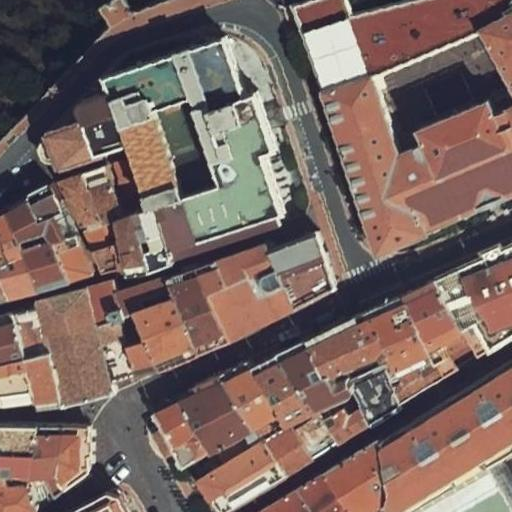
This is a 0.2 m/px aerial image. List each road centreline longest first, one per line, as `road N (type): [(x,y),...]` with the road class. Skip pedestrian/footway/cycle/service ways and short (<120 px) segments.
road 1 (residential): [(368,288),(274,25),(255,10),(225,9),(135,35),(103,53),(0,167)]
road 2 (residential): [(120,410),(368,288)]
road 3 (residential): [(511,227),(368,288)]
